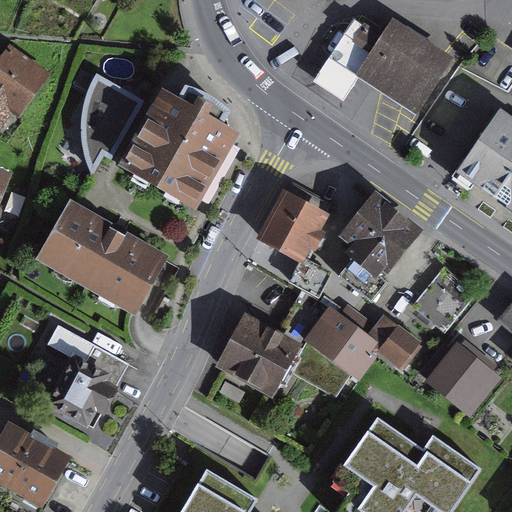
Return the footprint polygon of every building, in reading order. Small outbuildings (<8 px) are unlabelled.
[(457,51),(397,12),(386,28),(358,10),(332,50),(420,107),(457,51)] [(0,136),(2,138),(46,75),(9,49),(0,61),(0,136)] [(138,107),(99,84),(90,105),(86,131),(90,165),(93,169),(104,152),(109,155),(138,107)] [(177,106),(165,102),(126,175),(199,215),(239,141),(230,135),(230,132),(228,129),(224,122),(225,117),(218,108),(207,101),(193,96),(182,94),(177,106)] [(463,170),(511,204),(511,120),(502,114),(463,170)] [(0,198),(12,165),(0,161),(0,146),(0,145),(0,198)] [(336,207),(290,182),(261,234),(305,259),(314,242),(321,245),(330,229),(325,226),(336,207)] [(427,220),(379,183),(337,236),(359,252),(344,271),(376,296),(391,276),(386,272),(427,220)] [(164,256),(70,204),(40,258),(134,310),(164,256)] [(322,272),(301,261),(291,280),(312,291),(322,272)] [(474,295),(445,270),(415,306),(444,330),(474,295)] [(378,374),(389,357),(380,352),(388,340),(372,328),(324,298),(297,287),(279,320),(307,336),(303,344),(362,376),(368,368),(378,374)] [(428,334),(387,305),(372,326),(413,355),(428,334)] [(306,337),(247,306),(220,358),(278,390),(291,367),(341,393),(353,372),(301,345),(306,337)] [(99,424),(132,361),(60,322),(50,342),(80,358),(57,401),(99,424)] [(497,378),(458,346),(431,380),(469,411),(497,378)] [(380,411),(340,472),(354,482),(337,507),(344,511),(452,511),(486,461),(437,429),(428,442),(380,411)] [(32,440),(10,429),(0,448),(0,491),(41,511),(42,511),(69,460),(56,454),(60,447),(35,434),(32,440)] [(206,471),(181,511),(247,511),(255,499),(206,471)]
